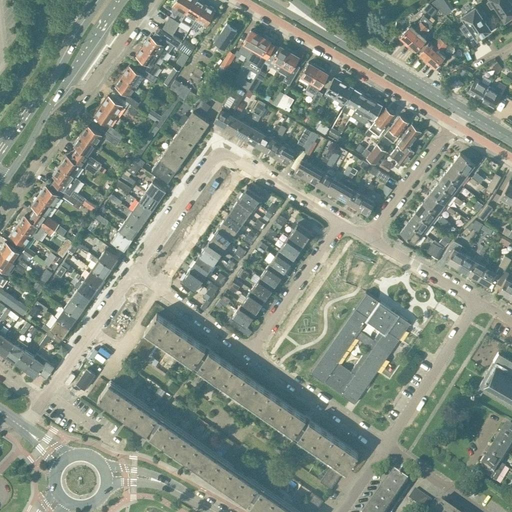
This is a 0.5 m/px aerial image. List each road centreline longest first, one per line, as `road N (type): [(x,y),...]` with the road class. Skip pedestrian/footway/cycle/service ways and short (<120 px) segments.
road 1 (residential): [(0,214),(150,0)]
road 2 (residential): [(240,0),(455,124)]
road 3 (secondary): [(272,0),(465,113)]
road 4 (secondary): [(0,187),(119,0)]
road 5 (secondary): [(101,0),(0,155)]
road 6 (residential): [(248,166),(225,152),(212,154),(132,271)]
road 7 (residential): [(385,446),(477,303)]
road 8 (residential): [(250,351),(385,446)]
road 9 (residential): [(132,271),(42,401)]
road 10 (residential): [(250,351),(341,223)]
road 11 (residential): [(159,288),(248,166)]
road 12 (residential): [(367,238),(455,124)]
road 13 (residential): [(477,303),(367,238)]
